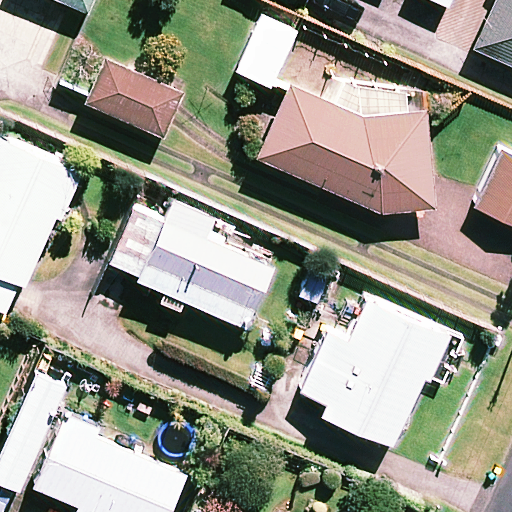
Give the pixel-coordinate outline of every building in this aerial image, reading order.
[(88,0),(66,0),(85,8),(88,0)] [(511,0),(487,0),(469,43),(511,62),(511,0)] [(291,22),(258,9),(235,67),(268,80),(291,22)] [(179,89),(102,55),(83,98),(160,132),(179,89)] [(428,93),(360,93),(360,109),(293,74),(254,148),(360,204),(428,204),(428,93)] [(76,165),(0,134),(0,304),(10,308),(50,208),(57,211),(76,165)] [(511,150),(499,145),(473,202),(511,219),(511,150)] [(275,249),(165,196),(155,216),(133,205),(107,258),(240,322),(275,249)] [(438,325),(363,293),(347,329),(326,320),(298,385),(324,396),(318,409),(388,439),(438,325)] [(162,511),(181,470),(58,416),(31,478),(106,511),(162,511)]
